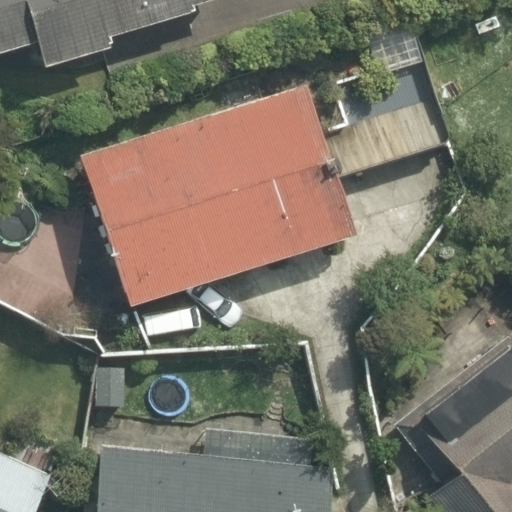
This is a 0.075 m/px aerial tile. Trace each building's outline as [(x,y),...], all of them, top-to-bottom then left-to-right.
[(0,0),(0,55),(12,52),(20,80),(95,57),(90,41),(210,4),(209,0),(0,0)] [(416,30),(372,41),(381,80),(425,70),(416,30)] [(60,159),(105,312),(337,245),(293,92),(60,159)] [(511,330),(511,331),(479,285),(419,327),(449,370),(376,421),(422,485),(398,502),(405,511),(511,511),(511,489),(511,330)] [(96,441),(85,511),(314,511),(325,439),(202,420),(196,456),(96,441)] [(0,446),(0,511),(23,511),(44,465),(0,446)]
